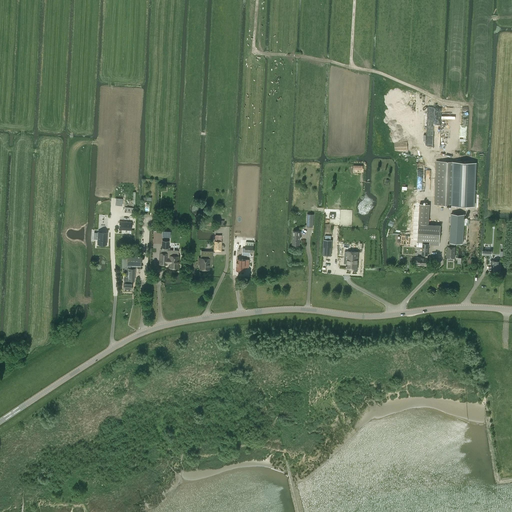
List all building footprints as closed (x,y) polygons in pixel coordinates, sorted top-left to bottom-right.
[(436,161),(435,204),(475,206),(477,162),(436,161)] [(439,245),(440,225),(428,224),(430,204),(420,203),(417,240),(430,241),(430,243),(429,244),(430,244),(439,245)] [(451,213),(450,242),(457,242),(460,242),(461,242),(463,242),(464,225),(469,225),(469,219),(464,219),(464,214),(463,214),(462,214),(458,214),(451,213)] [(131,230),(132,222),(119,221),(119,229),(131,230)] [(300,245),(300,231),(293,230),(292,244),(300,245)] [(98,231),(97,243),(106,244),(107,236),(107,232),(98,231)] [(254,245),(254,242),(246,241),(245,251),(253,252),(254,245)] [(454,243),(449,243),(449,246),(448,246),(447,250),(446,250),(446,257),(454,257),(455,247),(454,247),(454,243)] [(160,253),(160,264),(166,264),(166,262),(170,263),(169,267),(177,268),(178,260),(179,260),(179,257),(178,257),(178,256),(178,250),(170,250),(170,248),(168,247),(168,248),(162,248),(162,249),(160,249),(160,253)] [(357,269),(358,252),(347,251),(346,265),(346,266),(346,268),(357,269)] [(120,258),(121,267),(127,267),(127,266),(129,266),(129,268),(124,268),(124,277),(124,279),(123,283),(123,288),(132,288),(132,283),(132,280),(133,280),(134,277),(134,265),(141,265),(141,256),(135,255),(135,257),(127,256),(123,256),(123,258),(120,258)] [(416,264),(427,265),(427,257),(417,257),(416,264)] [(209,269),(209,258),(199,258),(199,264),(200,264),(200,269),(209,269)] [(248,267),(249,259),(245,259),(237,259),(237,270),(245,270),(245,267),(248,267)] [(491,260),(491,264),(493,265),(493,272),(499,272),(499,260),(491,260)]
